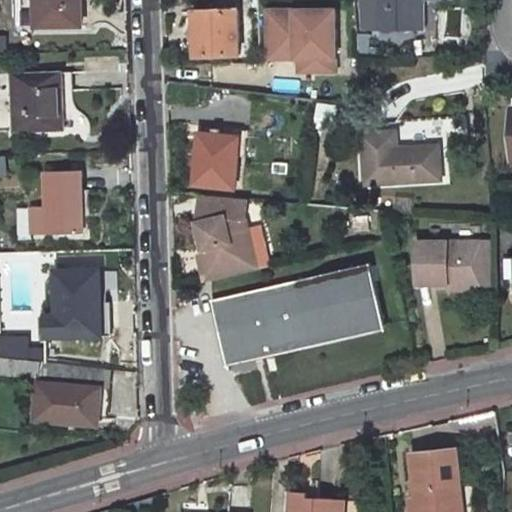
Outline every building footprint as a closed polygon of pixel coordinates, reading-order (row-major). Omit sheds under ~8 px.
[(39,0),(40,25),(87,24),(86,2),(80,3),(79,0),(39,0)] [(425,30),(425,0),(381,0),(381,29),(425,30)] [(190,51),(242,49),(240,5),(193,6),(193,23),(189,24),(190,51)] [(269,61),(299,61),(299,74),(347,74),(347,7),(269,7),(269,61)] [(16,75),(17,133),(64,131),(63,74),(16,75)] [(199,128),(193,180),(233,184),(239,133),(199,128)] [(369,184),(446,181),(445,146),(401,147),(400,130),(369,131),(369,184)] [(50,205),(33,206),(34,234),(87,232),(85,171),(49,172),(50,205)] [(254,273),(246,225),(249,198),(202,194),(199,228),(204,260),(208,285),(254,273)] [(484,240),(485,282),(458,283),(458,290),(496,289),(496,239),(484,240)] [(418,241),(418,283),(458,283),(485,282),(484,240),(418,241)] [(198,261),(202,287),(208,285),(204,260),(198,261)] [(312,347),(390,328),(376,266),(299,284),(312,347)] [(60,273),(64,338),(109,336),(107,302),(105,270),(60,273)] [(299,284),(215,304),(229,366),(312,347),(299,284)] [(107,302),(109,336),(119,336),(117,302),(107,302)] [(36,420),(90,427),(91,420),(94,389),(89,388),(92,368),(0,358),(0,375),(40,380),(36,420)] [(94,389),(91,420),(104,422),(107,390),(94,389)] [(464,446),(420,451),(426,511),(466,511),(464,486),(468,486),(464,446)] [(296,511),(336,511),(338,498),(314,496),(314,492),(299,491),(296,511)] [(336,511),(352,511),(353,499),(338,498),(336,511)]
